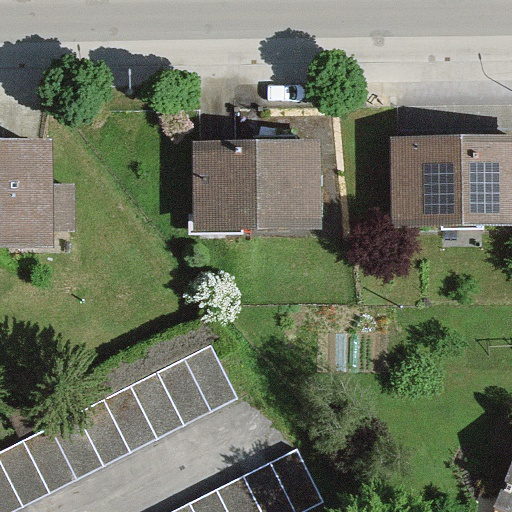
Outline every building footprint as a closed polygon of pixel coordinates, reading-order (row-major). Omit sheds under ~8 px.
[(511,138),(385,139),(386,230),(511,228),(511,138)] [(43,142),(0,142),(0,248),(44,248),(43,142)] [(316,144),(188,145),(189,238),(317,237),(316,144)] [(21,446),(0,455),(0,510),(42,492),(21,446)] [(161,511),(304,511),(331,500),(306,446),(161,511)] [(511,511),(511,461),(491,510),(497,511),(511,511)]
